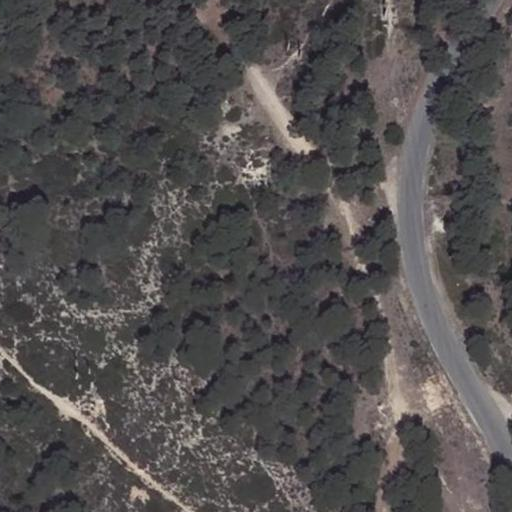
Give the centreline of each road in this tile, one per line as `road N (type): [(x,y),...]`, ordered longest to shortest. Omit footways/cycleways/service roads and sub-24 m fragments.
road 1 (unclassified): [(511,469),(453,383),(422,253),(414,163),(446,87),(504,0)]
road 2 (track): [(227,0),(249,19),(321,182),(422,253)]
